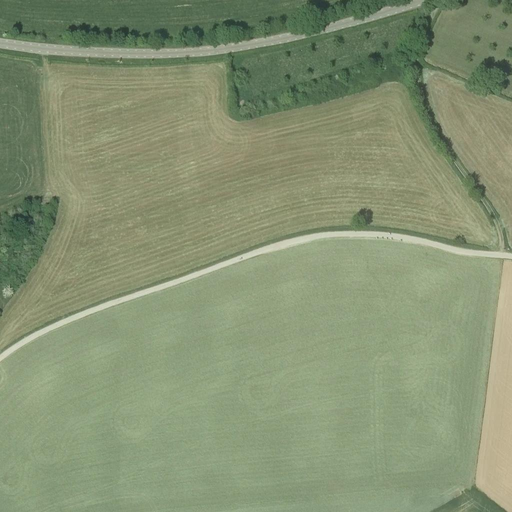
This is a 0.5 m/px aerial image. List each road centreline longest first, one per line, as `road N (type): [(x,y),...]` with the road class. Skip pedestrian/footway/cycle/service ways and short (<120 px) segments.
road 1 (track): [(0,356),(92,310),(317,234),(394,234),(511,256)]
road 2 (unclassified): [(0,43),(195,52),(305,33),(422,0)]
road 3 (track): [(503,255),(493,217),(420,97),(415,57),(436,0)]
